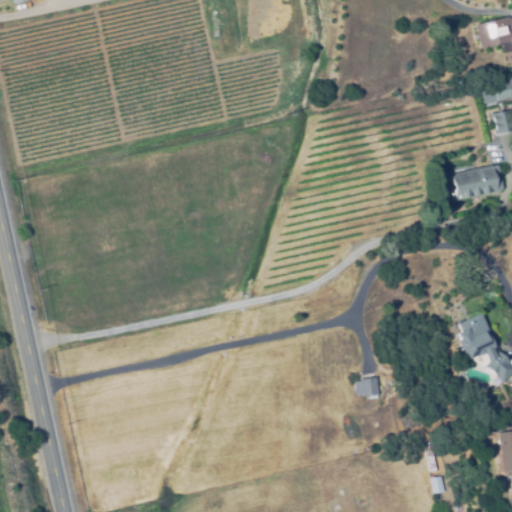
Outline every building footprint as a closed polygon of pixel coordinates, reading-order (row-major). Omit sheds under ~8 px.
[(511,36),(479,44),(474,22),(511,14),(511,19),(511,36)] [(511,95),(484,102),(478,78),(511,70),(511,95)] [(511,124),(511,129),(492,134),(487,112),(508,107),(511,124)] [(455,196),(449,172),(497,162),(502,186),(455,196)] [(511,369),(500,383),(481,368),(485,363),(480,355),(465,359),(455,340),(457,337),(455,325),(477,314),(493,347),(489,349),(493,355),(497,352),(511,365),(511,369)] [(354,398),(352,383),(374,380),(376,395),(354,398)] [(496,418),(493,407),(506,403),(509,414),(496,418)] [(511,472),(501,474),(494,435),(511,432),(511,472)] [(425,473),(421,453),(430,451),(434,471),(425,473)] [(430,495),(426,480),(438,477),(442,492),(430,495)]
